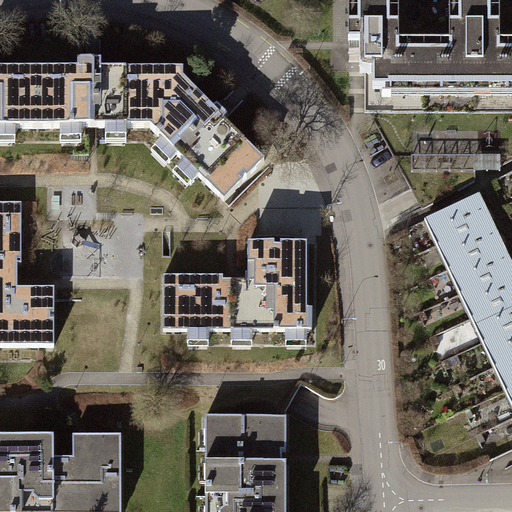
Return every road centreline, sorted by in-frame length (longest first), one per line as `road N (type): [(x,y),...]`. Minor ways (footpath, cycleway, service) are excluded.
road 1 (residential): [(380,498),(366,244),(328,126),(239,37),(145,0)]
road 2 (residential): [(380,498),(511,497)]
